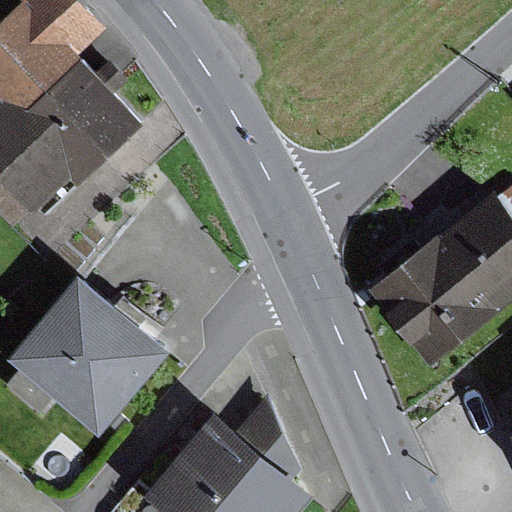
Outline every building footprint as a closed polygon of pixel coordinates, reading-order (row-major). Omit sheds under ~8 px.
[(0,178),(28,207),(34,213),(68,180),(74,188),(142,123),(76,55),(107,27),(82,0),(23,0),(0,22),(0,178)] [(28,207),(0,178),(0,214),(11,226),(28,207)] [(374,284),(433,359),(511,297),(511,196),(507,190),(502,183),(374,284)] [(76,276),(7,361),(21,372),(55,401),(99,435),(168,350),(99,294),(76,276)] [(55,401),(21,372),(7,388),(41,417),(55,401)] [(246,421),(223,401),(150,488),(179,511),(302,511),(323,488),(302,471),(307,466),(271,391),(246,421)]
